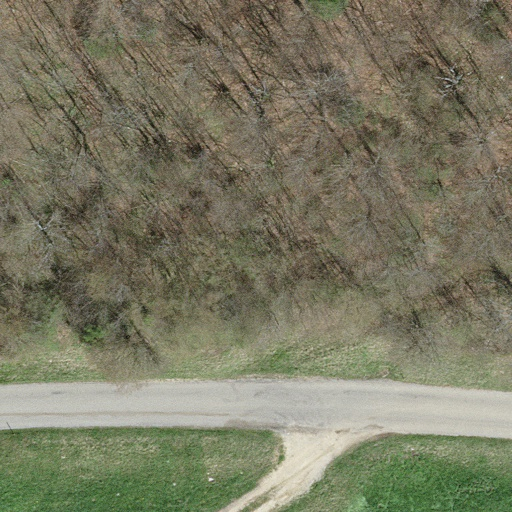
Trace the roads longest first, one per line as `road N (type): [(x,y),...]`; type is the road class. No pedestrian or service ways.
road 1 (unclassified): [(511,406),(237,395),(0,402)]
road 2 (track): [(511,278),(327,324),(296,338),(237,395)]
road 3 (track): [(340,397),(308,477),(263,511)]
